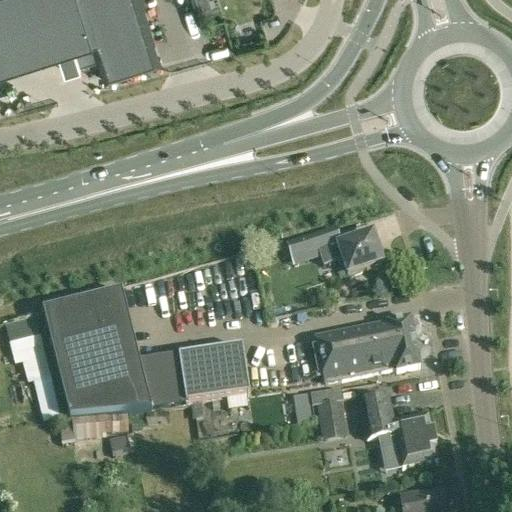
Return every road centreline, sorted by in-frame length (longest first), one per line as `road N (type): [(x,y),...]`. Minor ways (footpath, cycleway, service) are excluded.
road 1 (unclassified): [(337,0),(318,39),(265,75),(53,133),(0,139)]
road 2 (tertiary): [(499,511),(474,281)]
road 3 (primary): [(186,170),(278,161),(412,129)]
road 4 (primary): [(374,0),(333,84),(218,155)]
road 5 (primary): [(0,217),(186,170)]
road 6 (primary): [(400,101),(218,155)]
road 7 (tertiary): [(435,148),(451,174),(474,281)]
road 8 (tertiary): [(474,281),(478,151)]
